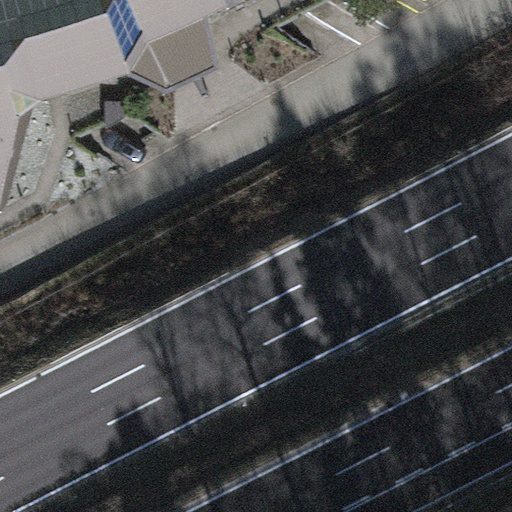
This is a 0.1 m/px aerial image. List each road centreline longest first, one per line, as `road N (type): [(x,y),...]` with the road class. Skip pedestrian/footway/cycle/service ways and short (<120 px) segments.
road 1 (motorway): [(511,197),(0,458)]
road 2 (motorway): [(270,511),(511,389)]
